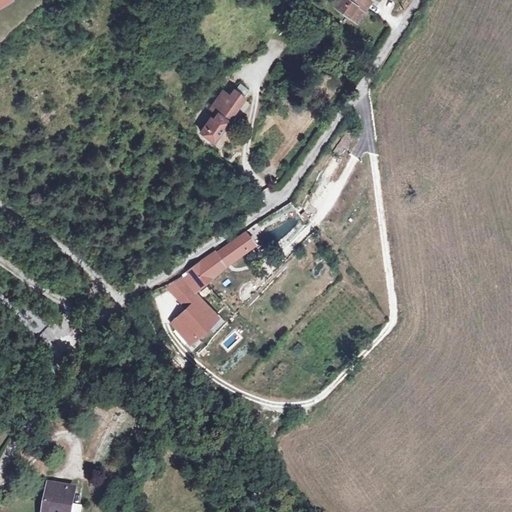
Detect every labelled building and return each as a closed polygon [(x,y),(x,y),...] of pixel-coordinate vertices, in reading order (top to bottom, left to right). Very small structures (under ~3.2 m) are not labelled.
[(0,0),(0,13),(7,9),(4,4),(5,0),(8,0),(9,1),(9,0),(0,0)] [(370,1),(368,0),(337,0),(334,4),(348,16),(352,11),(359,15),(370,1)] [(352,11),(348,16),(355,21),(359,15),(352,11)] [(246,36),(235,49),(246,59),(258,46),(246,36)] [(236,85),(232,91),(241,96),(244,90),(236,85)] [(211,122),(208,120),(199,135),(213,144),(242,97),(241,96),(232,91),(230,90),(226,97),(223,102),(217,98),(208,111),(215,115),(211,122)] [(220,93),(217,98),(223,102),(226,97),(220,93)] [(342,135),(343,136),(332,151),(339,155),(358,130),(350,125),(342,135)] [(304,211),(299,214),(304,221),(309,218),(304,211)] [(295,234),(303,228),(298,221),(290,227),(295,234)] [(221,247),(215,252),(181,275),(193,290),(221,266),(254,242),(252,240),(263,232),(257,224),(257,223),(221,247)] [(179,301),(185,307),(170,322),(189,341),(216,316),(190,291),(179,301)] [(52,343),(58,335),(47,327),(41,336),(52,343)] [(235,406),(229,399),(222,406),(229,412),(234,407),(235,406)] [(239,412),(234,407),(229,412),(233,417),(239,412)] [(68,511),(73,487),(49,483),(43,511),(68,511)]
